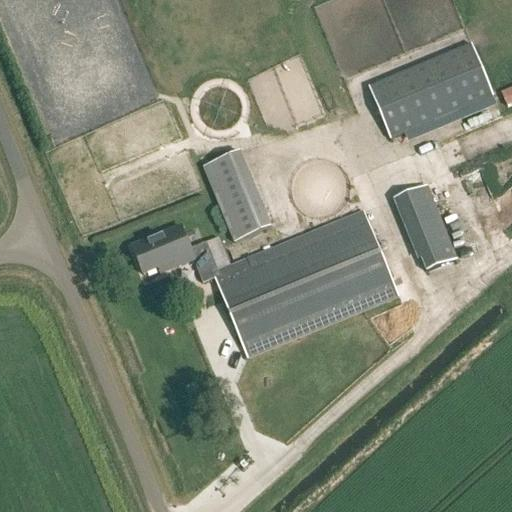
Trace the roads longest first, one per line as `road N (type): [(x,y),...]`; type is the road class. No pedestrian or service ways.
road 1 (track): [(511,257),(235,511)]
road 2 (residential): [(160,511),(40,237)]
